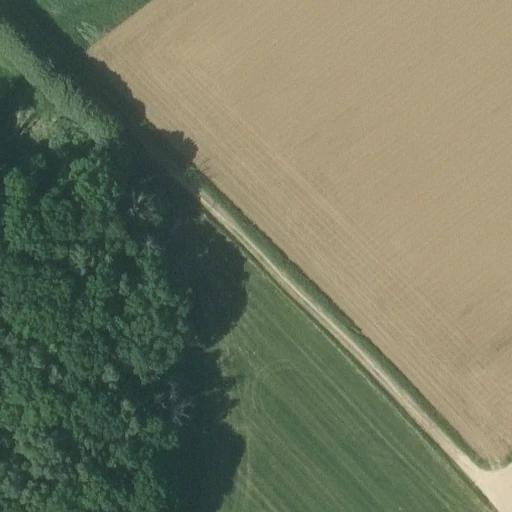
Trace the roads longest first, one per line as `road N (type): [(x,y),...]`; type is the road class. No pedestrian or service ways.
road 1 (track): [(490,490),(179,180)]
road 2 (track): [(0,5),(179,180)]
